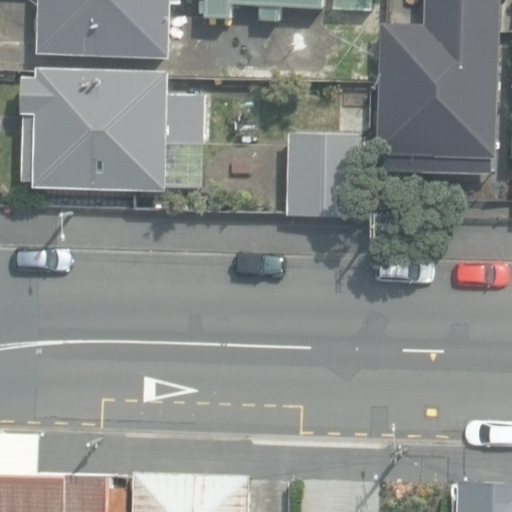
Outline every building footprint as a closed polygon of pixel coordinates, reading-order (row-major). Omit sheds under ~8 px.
[(46,0),(44,53),(176,58),(177,0),(211,0),(211,18),(237,19),(237,4),(264,5),(264,20),(285,21),(286,6),(329,8),(328,0),(46,0)] [(338,0),(338,8),(376,8),(376,0),(338,0)] [(385,166),(495,171),(496,157),(500,157),(506,24),(498,24),(498,0),(409,0),(409,22),(386,21),(380,152),(386,153),(385,166)] [(39,184),(171,189),(173,143),(209,144),(211,92),(173,91),(173,72),(43,68),(43,76),(41,76),(30,75),(26,181),(39,181),(39,184)] [(338,216),(362,217),(365,132),(338,132),(296,130),(292,214),(338,216)] [(130,511),(132,476),(43,473),(45,434),(0,432),(0,511),(130,511)] [(254,511),(256,475),(251,474),(149,471),(140,471),(138,511),(254,511)] [(511,511),(511,480),(464,479),(463,511),(511,511)]
